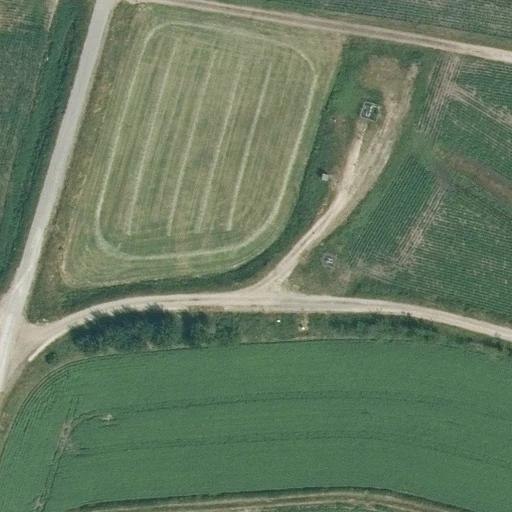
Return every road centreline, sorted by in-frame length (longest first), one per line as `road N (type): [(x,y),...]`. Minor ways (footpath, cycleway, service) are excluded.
road 1 (track): [(0,366),(123,307),(239,303),(290,267),(334,210),(361,127)]
road 2 (track): [(93,0),(0,334)]
road 3 (track): [(171,0),(511,61)]
road 4 (track): [(239,303),(395,310),(511,337)]
road 5 (track): [(175,511),(360,497),(422,511)]
